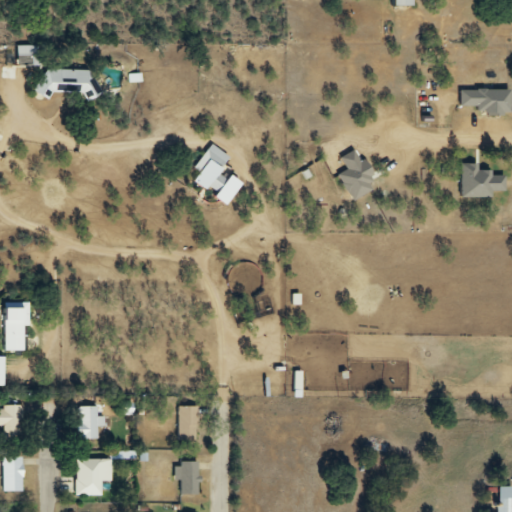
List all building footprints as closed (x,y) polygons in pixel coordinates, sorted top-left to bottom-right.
[(97,70),(41,69),(41,95),(52,96),(52,92),(86,93),(86,97),(97,97),(97,70)] [(194,169),(201,173),(195,181),(227,204),(242,183),(231,176),(228,180),(219,173),(226,162),(208,149),(194,169)] [(6,348),(31,348),(31,338),(28,338),(28,302),(6,302),(6,348)] [(23,407),(0,406),(0,425),(5,426),(4,442),(22,442),(23,407)] [(77,407),(77,440),(99,440),(99,407),(77,407)] [(179,407),(179,441),(198,441),(198,407),(179,407)] [(3,457),(3,492),(23,492),(23,457),(3,457)] [(102,459),(77,459),(76,496),(102,496),(102,459)] [(199,495),(199,462),(177,462),(177,480),(182,480),(182,495),(199,495)] [(511,511),(511,487),(498,487),(498,511),(511,511)]
